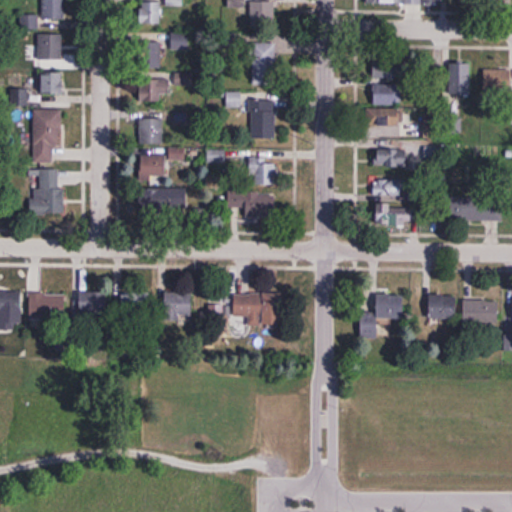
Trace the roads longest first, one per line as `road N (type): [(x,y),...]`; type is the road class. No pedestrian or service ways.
road 1 (residential): [(511,252),(0,242)]
road 2 (residential): [(324,0),(323,250)]
road 3 (residential): [(100,0),(99,248)]
road 4 (residential): [(511,28),(325,26)]
